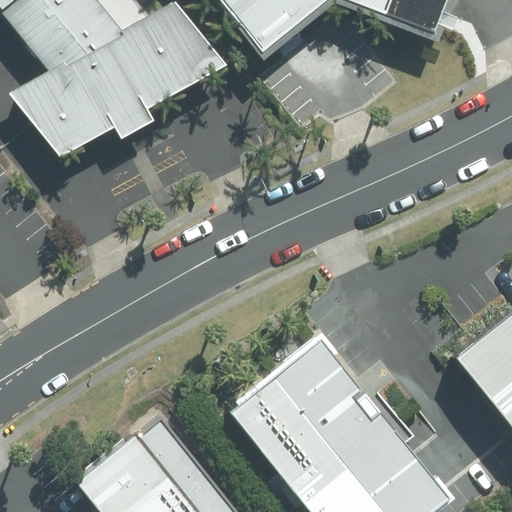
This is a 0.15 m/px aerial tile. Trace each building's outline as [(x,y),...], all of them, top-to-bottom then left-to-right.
[(26,100),(88,174),(251,83),(200,12),(146,44),(109,0),(4,0),(71,83),(26,100)] [(229,0),(286,77),(361,12),(457,48),(473,6),(468,0),(229,0)] [(511,309),(458,353),(511,419),(511,309)] [(321,333),(233,404),(321,511),(418,511),(448,488),(321,333)] [(76,479),(102,511),(240,511),(161,414),(137,433),(135,431),(76,479)]
